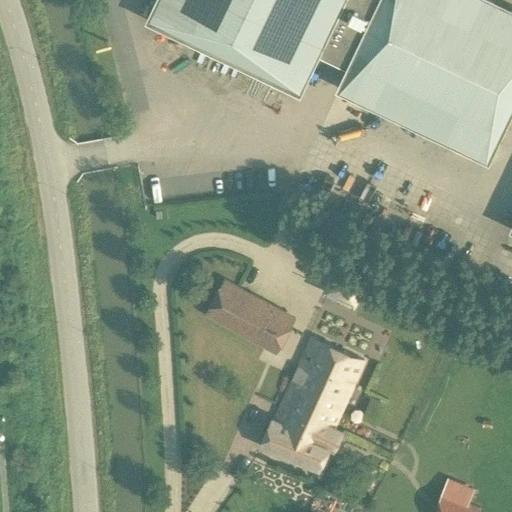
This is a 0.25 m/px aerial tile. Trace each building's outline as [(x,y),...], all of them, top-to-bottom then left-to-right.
[(511,9),(492,0),(160,0),(152,18),(299,87),(316,51),(350,68),(341,85),(488,155),(511,104),(511,9)] [(316,296),(351,310),(365,275),(330,261),(316,296)] [(277,353),(295,317),(223,279),(204,315),(277,353)] [(334,429),(334,428),(334,427),(364,360),(314,337),(312,341),(282,407),(334,429)] [(334,429),(282,407),(276,421),(273,420),(261,446),(321,469),(329,449),(337,452),(345,433),(334,428),(334,429)] [(434,511),(477,511),(480,508),(442,493),(434,511)]
